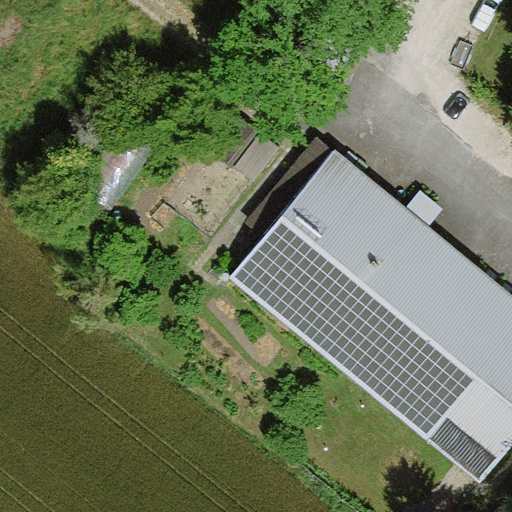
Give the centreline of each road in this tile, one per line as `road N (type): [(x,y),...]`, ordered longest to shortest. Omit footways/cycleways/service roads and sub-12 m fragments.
road 1 (track): [(147,0),(301,110),(359,110)]
road 2 (track): [(438,0),(359,110)]
